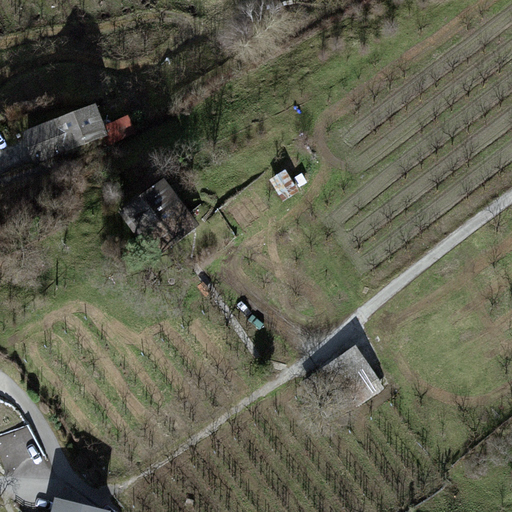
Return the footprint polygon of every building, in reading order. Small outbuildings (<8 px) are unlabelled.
[(98,105),(25,136),(39,170),(113,140),(98,105)] [(284,173),(264,185),(278,209),(298,198),(284,173)] [(167,179),(112,217),(146,267),(202,230),(167,179)] [(362,347),(310,376),(338,424),(389,394),(362,347)] [(93,511),(56,502),(53,511),(93,511)]
